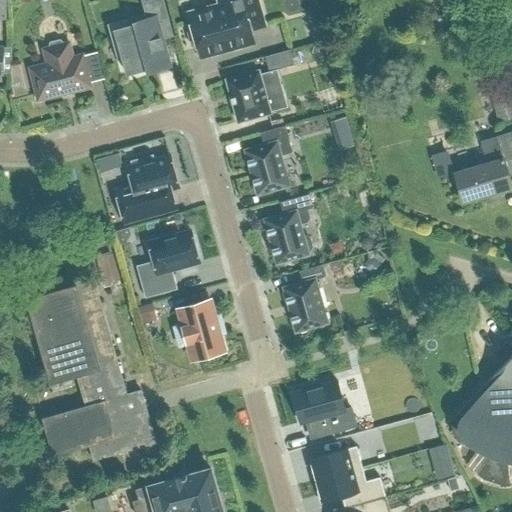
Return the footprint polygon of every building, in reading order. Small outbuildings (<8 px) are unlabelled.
[(135,24),(114,29),(126,73),(147,68),(148,72),(168,66),(160,38),(172,35),(162,0),(141,0),(147,18),(134,22),(135,24)] [(250,29),(264,25),(256,0),(218,0),(219,4),(188,13),(192,28),(188,29),(187,32),(190,46),(193,47),(197,46),(200,57),(253,42),(250,29)] [(327,37),(321,11),(308,14),(314,40),(327,37)] [(30,68),(38,99),(90,86),(89,82),(105,78),(98,51),(83,55),(82,54),(72,57),(69,42),(63,44),(60,40),(50,42),(48,47),(43,49),(47,63),(30,68)] [(293,64),(289,50),(265,56),(269,70),(293,64)] [(511,88),(505,59),(484,64),(497,121),(511,117),(511,88)] [(258,69),(226,79),(237,121),(270,112),(258,69)] [(263,144),(245,149),(257,194),(289,185),(280,155),(292,152),(285,125),(260,132),(263,144)] [(454,172),(463,201),(511,186),(511,183),(505,160),(511,157),(511,135),(511,132),(481,141),(487,162),(454,172)] [(127,167),(132,185),(115,190),(124,222),(156,213),(150,193),(178,186),(170,155),(153,159),(152,155),(131,161),(132,165),(127,167)] [(283,213),(264,218),(276,263),(308,254),(307,251),(309,250),(311,246),(309,238),(305,235),(303,236),(299,223),(306,221),(308,217),(306,209),(312,207),(308,193),(280,201),(283,213)] [(171,269),(199,261),(190,230),(148,242),(153,260),(136,265),(145,297),(177,288),(171,269)] [(111,251),(94,255),(103,288),(120,283),(111,251)] [(302,281),(283,287),(296,331),(327,322),(315,279),(326,276),(322,264),(299,270),(302,281)] [(93,459),(155,442),(140,390),(126,394),(94,280),(76,285),(76,284),(26,298),(50,382),(77,374),(86,405),(42,418),(53,455),(89,444),(93,459)] [(157,298),(160,317),(176,315),(173,296),(157,298)] [(192,359),(224,350),(210,299),(178,308),(182,324),(174,327),(179,345),(187,343),(192,359)] [(142,324),(157,320),(152,303),(138,307),(142,324)] [(471,446),(490,455),(477,474),(485,479),(510,489),(508,461),(511,462),(511,352),(456,413),(454,416),(452,420),(452,423),(452,426),(454,433),(455,434),(458,437),(459,438),(471,446)] [(300,396),(308,429),(357,417),(349,384),(300,396)] [(313,451),(317,467),(352,458),(347,443),(313,451)] [(0,466),(11,464),(8,448),(0,449),(0,466)] [(221,511),(209,467),(135,487),(138,498),(132,500),(135,511),(176,511),(180,511),(221,511)] [(329,507),(359,497),(353,480),(323,489),(329,507)] [(389,511),(385,496),(344,507),(345,511),(389,511)]
